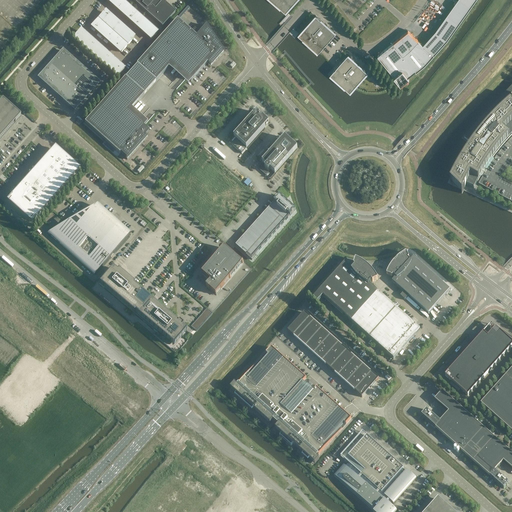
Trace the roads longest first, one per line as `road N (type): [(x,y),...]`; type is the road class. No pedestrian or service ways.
road 1 (unclassified): [(20,85),(137,188),(255,62)]
road 2 (secondary): [(178,402),(348,212)]
road 3 (secondary): [(339,205),(169,393)]
road 4 (secondary): [(393,159),(511,26)]
road 5 (unclassified): [(388,411),(489,292)]
road 6 (unclassified): [(424,0),(369,51),(356,47),(315,0)]
road 7 (secondary): [(162,401),(59,511)]
road 8 (unclassified): [(388,411),(494,511)]
road 9 (secondary): [(75,511),(170,410)]
road 10 (unclassified): [(341,160),(255,62)]
road 11 (unclassified): [(390,210),(489,292)]
road 12 (unclassified): [(495,285),(398,201)]
road 13 (unclassified): [(208,432),(303,511)]
